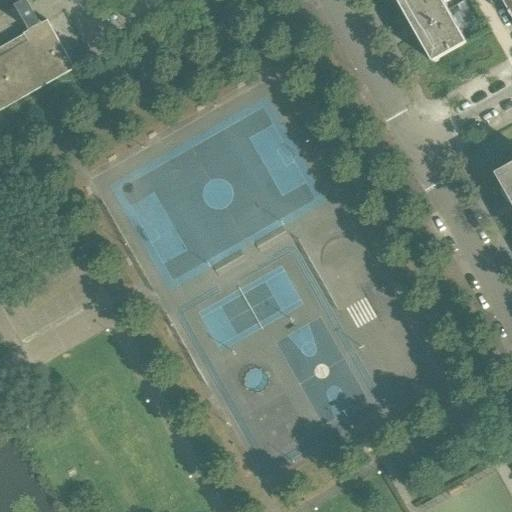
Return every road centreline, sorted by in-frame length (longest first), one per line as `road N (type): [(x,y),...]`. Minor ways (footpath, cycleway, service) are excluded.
road 1 (residential): [(511,315),(414,142)]
road 2 (residential): [(414,142),(333,0)]
